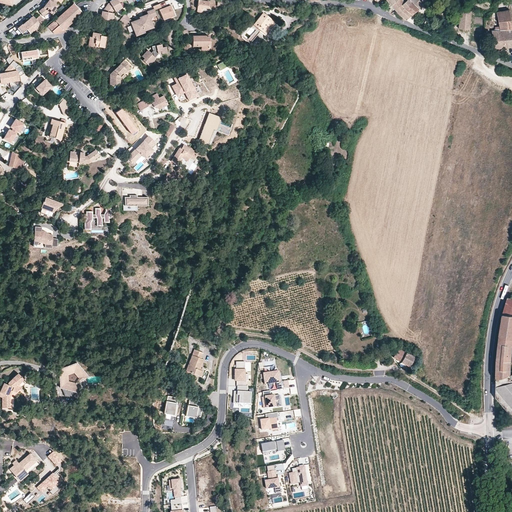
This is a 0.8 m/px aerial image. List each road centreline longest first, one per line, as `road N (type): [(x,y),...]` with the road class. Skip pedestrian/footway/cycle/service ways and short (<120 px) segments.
road 1 (track): [(489,431),(401,371),(336,366),(270,337),(220,329)]
road 2 (track): [(481,53),(461,73),(446,139),(372,119),(364,112),(381,13)]
road 3 (residential): [(56,58),(118,133),(113,176),(121,181),(149,176),(185,122),(206,107)]
road 4 (residential): [(283,0),(371,9),(511,65)]
road 5 (residential): [(303,364),(341,377),(393,380),(460,427),(489,431)]
road 6 (residential): [(189,454),(217,430),(223,369),(235,348),(258,344),(303,364)]
road 7 (track): [(446,139),(411,327)]
road 8 (tertiary): [(489,431),(489,347),(511,269)]
